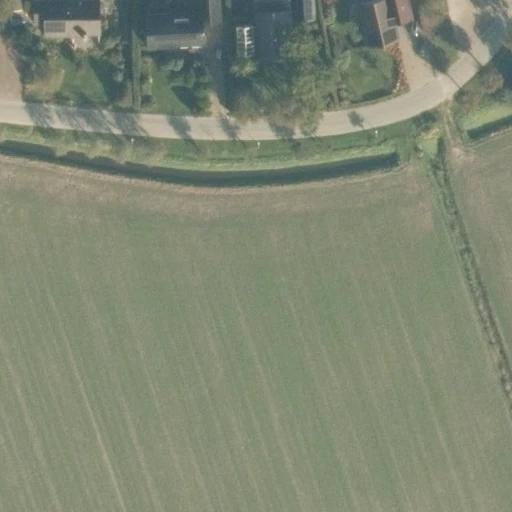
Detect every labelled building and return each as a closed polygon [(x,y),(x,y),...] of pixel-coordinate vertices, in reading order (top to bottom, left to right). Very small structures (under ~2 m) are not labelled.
[(0,0),(0,8),(21,8),(20,0),(0,0)] [(82,34),(82,36),(85,36),(85,32),(98,32),(97,0),(33,0),(34,22),(44,22),(44,34),(82,34)] [(145,14),(147,48),(165,47),(165,45),(203,43),(202,22),(220,21),(218,0),(197,0),(198,11),(145,14)] [(290,23),(288,0),(252,0),(254,26),(236,27),(237,55),(291,53),(290,32),(288,32),(288,23),(290,23)] [(296,0),(298,19),(314,18),(312,0),(296,0)] [(406,13),(402,0),(370,0),(358,3),(368,45),(397,38),(392,17),(406,13)]
